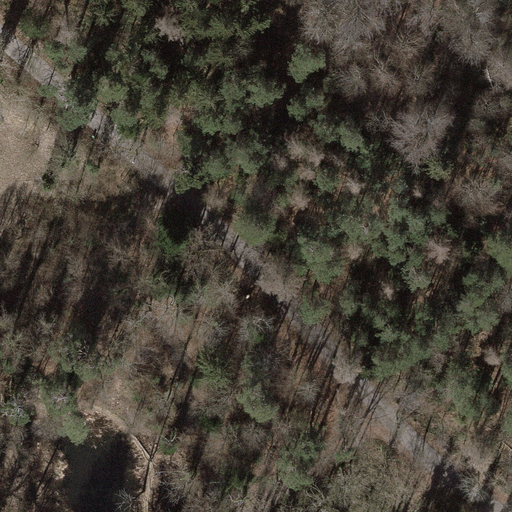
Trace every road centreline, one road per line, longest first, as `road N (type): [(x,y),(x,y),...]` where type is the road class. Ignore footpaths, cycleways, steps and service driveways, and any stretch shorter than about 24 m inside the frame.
road 1 (unclassified): [(497,511),(459,492),(288,301),(164,180),(0,46)]
road 2 (track): [(362,391),(218,511)]
